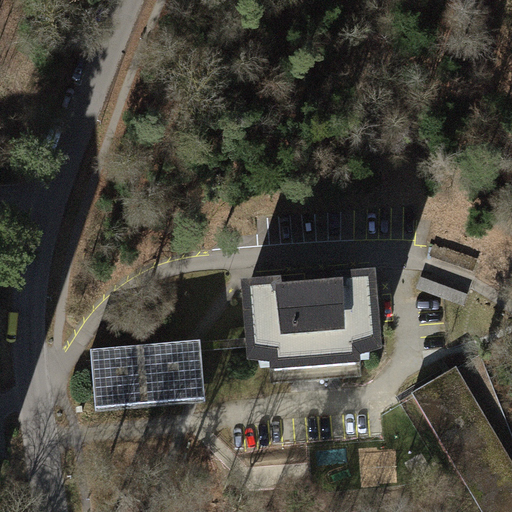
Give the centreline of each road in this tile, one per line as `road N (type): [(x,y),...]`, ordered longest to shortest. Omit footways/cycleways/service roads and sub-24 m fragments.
road 1 (unclassified): [(54,511),(35,393),(38,248),(64,162),(134,0)]
road 2 (track): [(0,0),(35,125),(64,162)]
